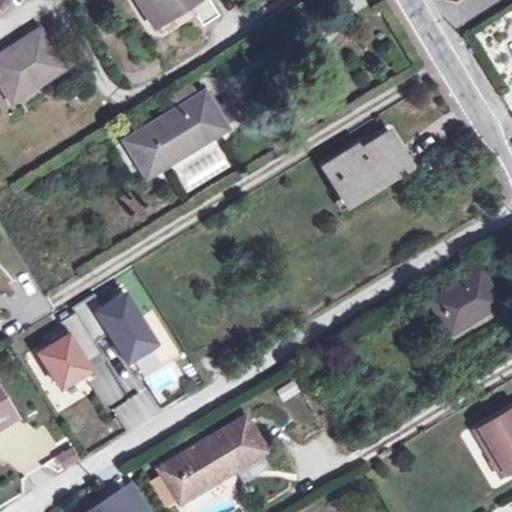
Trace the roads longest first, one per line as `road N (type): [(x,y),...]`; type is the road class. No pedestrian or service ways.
road 1 (residential): [(9,511),(511,205)]
road 2 (residential): [(429,33),(511,165)]
